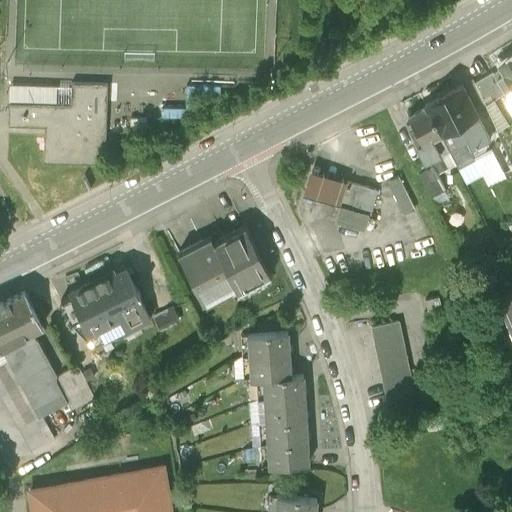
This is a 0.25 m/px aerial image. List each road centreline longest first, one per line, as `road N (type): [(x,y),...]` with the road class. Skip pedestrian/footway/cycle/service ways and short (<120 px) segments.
road 1 (residential): [(243,148),(320,308),(359,433),(367,511)]
road 2 (tertiary): [(243,148),(511,7)]
road 3 (tertiary): [(0,270),(243,148)]
